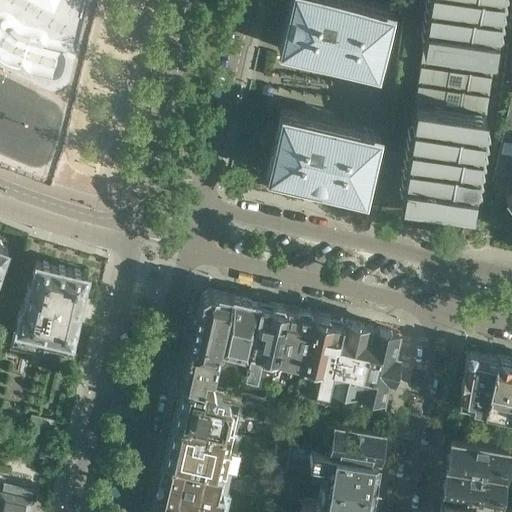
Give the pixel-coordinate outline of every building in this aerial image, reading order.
[(277,48),(377,70),(392,6),(367,0),(287,0),(286,9),(292,10),(289,22),(283,21),(281,31),(277,48)] [(428,0),(401,200),(471,209),(499,0),(428,0)] [(511,95),(494,169),(511,173),(511,95)] [(365,194),(379,130),(280,107),(265,172),(365,194)] [(89,313),(92,302),(92,301),(87,300),(88,296),(82,294),(87,270),(35,258),(30,279),(28,279),(23,302),(21,302),(11,344),(42,352),(44,346),(67,351),(70,339),(71,339),(77,315),(83,317),(84,312),(89,313)] [(209,386),(216,356),(230,293),(209,288),(201,292),(181,379),(209,386)] [(244,362),(258,299),(230,293),(216,356),(244,362)] [(274,360),(286,306),(258,299),(244,362),(243,367),(257,370),(260,357),(263,361),(270,362),(274,360)] [(301,369),(314,312),(286,306),(274,360),(270,375),(283,378),(285,368),(300,372),(301,369)] [(356,389),(370,325),(343,318),(342,318),(314,312),(301,369),(302,370),(302,371),(303,371),(305,374),(310,375),(313,374),(314,374),(315,372),(317,373),(315,385),(326,388),(327,382),(356,389)] [(392,378),(398,352),(394,351),(398,331),(370,325),(356,389),(384,395),(388,377),(392,378)] [(484,407),(496,354),(470,348),(466,350),(458,401),(484,407)] [(511,413),(511,407),(511,357),(496,354),(484,407),(511,413)] [(233,391),(209,386),(181,379),(173,418),(229,430),(234,432),(239,411),(229,409),(233,391)] [(225,448),(229,430),(173,418),(164,457),(226,471),(231,449),(225,448)] [(367,425),(350,422),(336,420),(335,421),(328,419),(326,431),(334,432),(331,450),(376,457),(377,456),(382,428),(367,425)] [(505,473),(509,445),(453,436),(453,439),(451,440),(450,446),(451,447),(451,452),(449,453),(448,459),(449,461),(449,464),(505,473)] [(53,456),(55,444),(44,442),(41,453),(53,456)] [(372,489),(377,457),(376,457),(331,450),(311,446),(309,459),(320,461),(323,465),(320,480),(372,489)] [(227,495),(233,472),(226,471),(164,457),(154,499),(210,511),(218,511),(222,494),(227,495)] [(500,503),(505,473),(449,464),(448,467),(446,468),(445,474),(447,476),(446,481),(444,482),(443,488),(444,489),(444,494),(500,503)] [(313,511),(368,511),(372,489),(320,480),(318,496),(314,499),(302,497),(300,510),(313,511)] [(0,511),(28,511),(31,499),(1,492),(0,497),(0,511)] [(509,505),(507,504),(500,503),(444,494),(442,494),(439,511),(511,511),(511,509),(511,508),(510,507),(509,505)] [(210,511),(154,499),(151,511),(210,511)]
